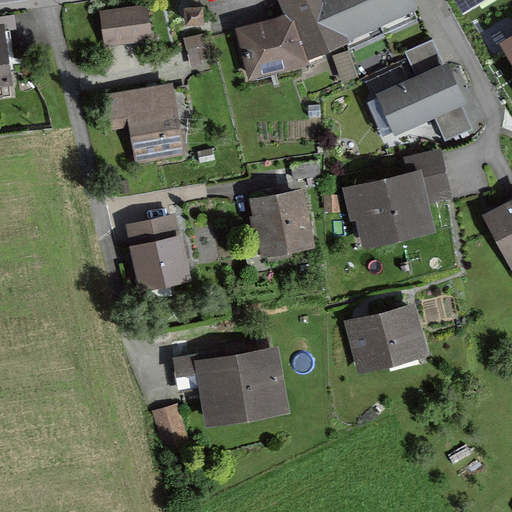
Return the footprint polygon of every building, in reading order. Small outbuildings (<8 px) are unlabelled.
[(287,0),(295,17),(288,20),(299,54),(343,35),(328,0),(287,0)] [(345,40),(380,24),(369,0),(328,0),(343,35),(345,40)] [(408,0),(369,0),(380,24),(413,9),(408,0)] [(454,0),(462,14),(484,0),(454,0)] [(148,35),(144,7),(104,13),(107,41),(148,35)] [(186,8),(187,21),(201,20),(201,7),(186,8)] [(301,62),(299,54),(288,20),(286,14),(273,20),(239,28),(251,74),(301,62)] [(0,81),(9,81),(1,26),(0,26),(0,81)] [(433,34),(409,50),(419,65),(443,50),(433,34)] [(511,36),(500,43),(511,62),(511,36)] [(460,100),(445,66),(382,94),(397,128),(460,100)] [(178,147),(175,129),(195,126),(188,90),(168,94),(167,87),(110,97),(113,119),(133,115),(140,154),(178,147)] [(407,173),(413,172),(423,170),(430,204),(453,199),(441,149),(403,157),(407,173)] [(292,164),(294,178),(319,175),(318,161),(292,164)] [(362,251),(437,234),(430,204),(423,170),(413,172),(407,173),(342,188),(350,222),(355,221),(362,251)] [(261,228),(265,248),(308,240),(299,194),(256,202),(259,215),(253,217),(255,229),(261,228)] [(511,200),(483,216),(511,272),(511,200)] [(144,284),(185,275),(171,216),(131,225),(144,284)] [(344,322),(358,374),(429,356),(415,304),(344,322)] [(200,385),(207,426),(289,412),(279,348),(220,358),(219,350),(175,357),(180,388),(200,385)] [(155,412),(160,427),(179,421),(175,406),(155,412)]
